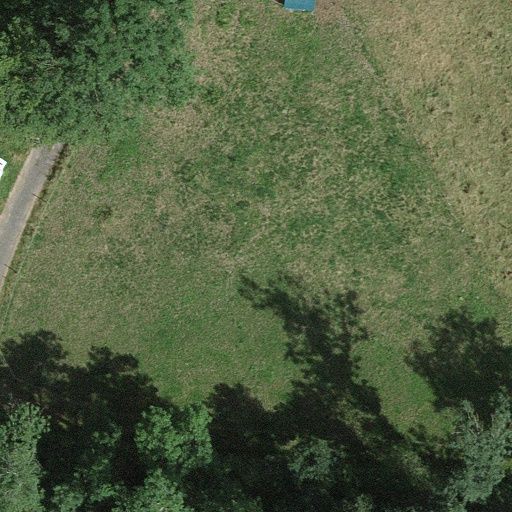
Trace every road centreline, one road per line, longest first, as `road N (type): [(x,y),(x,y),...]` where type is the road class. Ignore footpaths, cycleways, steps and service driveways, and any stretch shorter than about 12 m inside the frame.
road 1 (track): [(511,468),(0,386)]
road 2 (track): [(0,284),(132,0)]
